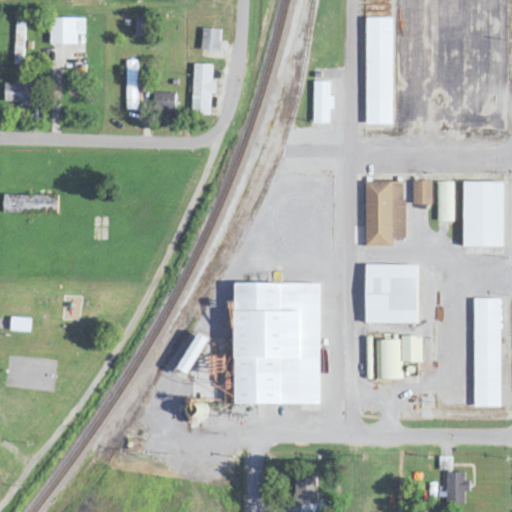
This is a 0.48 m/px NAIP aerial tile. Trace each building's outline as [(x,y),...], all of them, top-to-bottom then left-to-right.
[(392,0),(365,0),(366,125),(392,125),(392,0)] [(50,45),(76,45),(76,35),(84,35),(84,19),(50,18),(50,45)] [(135,35),(144,36),(144,19),(135,19),(135,35)] [(14,65),(23,65),(25,21),(15,21),(14,65)] [(221,30),(202,28),(200,50),(218,52),(221,30)] [(126,111),(137,110),(136,61),(125,61),(126,111)] [(211,65),(192,64),(191,115),(209,115),(210,94),(215,94),(215,80),(211,80),(211,65)] [(330,82),(313,82),(313,124),(329,124),(329,110),(333,110),(333,97),(329,97),(330,82)] [(4,104),(32,105),(33,84),(4,84),(4,104)] [(175,93),(154,93),(154,112),(174,112),(175,93)] [(431,205),(431,181),(412,182),(412,205),(431,205)] [(404,182),(364,183),(365,247),(392,247),(392,239),(405,239),(404,182)] [(502,182),(463,182),(463,247),(502,248),(502,182)] [(453,183),(437,183),(437,222),(454,222),(453,183)] [(57,214),(57,196),(3,195),(3,213),(57,214)] [(417,324),(416,265),(364,266),(365,324),(417,324)] [(318,284),(233,284),(233,405),(318,405),(318,284)] [(501,408),(499,299),(473,299),(474,408),(501,408)] [(9,331),(29,333),(31,319),(10,318),(9,331)] [(206,338),(196,333),(179,370),(189,375),(206,338)] [(420,336),(401,337),(401,363),(421,362),(420,336)] [(400,340),(376,341),(376,380),(401,379),(400,340)] [(451,457),(439,457),(438,471),(451,471),(451,457)] [(437,498),(446,498),(446,504),(464,504),(464,493),(466,493),(467,473),(445,473),(445,487),(438,487),(437,498)] [(316,511),(316,478),(294,479),(295,505),(301,505),(301,511),(316,511)]
